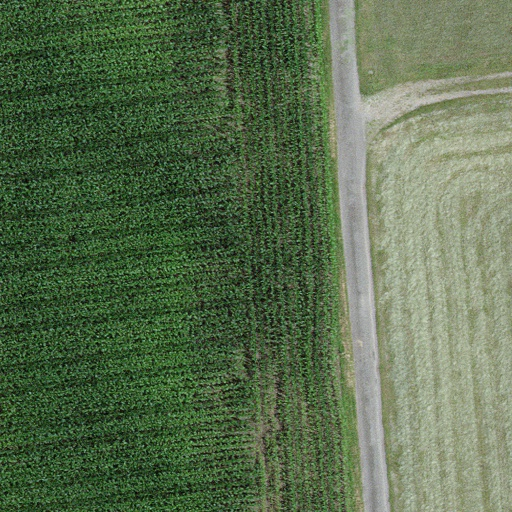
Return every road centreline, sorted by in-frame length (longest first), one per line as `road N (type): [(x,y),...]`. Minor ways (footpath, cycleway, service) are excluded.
road 1 (track): [(339,0),(372,511)]
road 2 (track): [(511,80),(424,91),(381,108),(348,134)]
